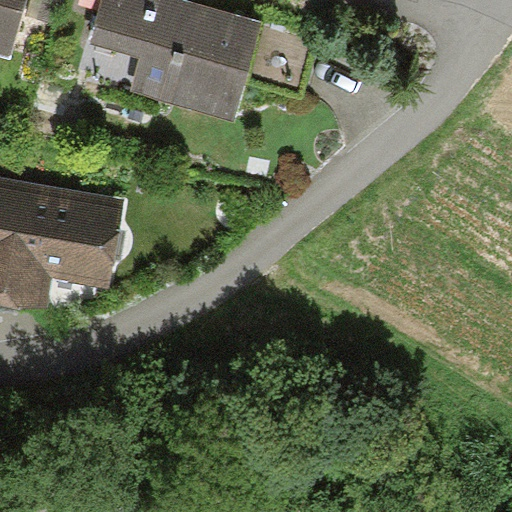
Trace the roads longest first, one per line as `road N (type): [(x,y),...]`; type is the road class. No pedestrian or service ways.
road 1 (residential): [(490,17),(378,146),(194,292),(0,364)]
road 2 (residential): [(0,492),(122,511)]
